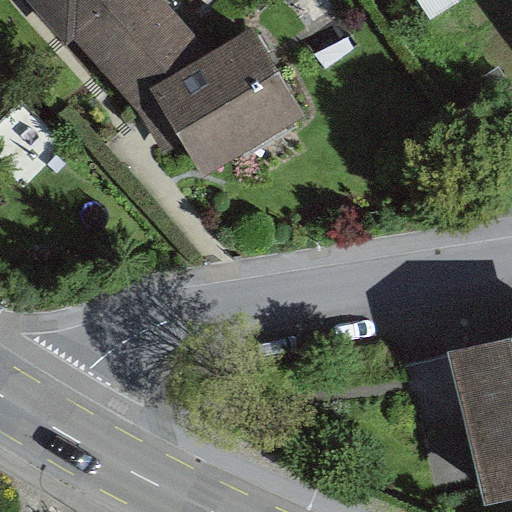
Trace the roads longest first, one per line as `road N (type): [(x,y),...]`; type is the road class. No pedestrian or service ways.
road 1 (residential): [(511,267),(212,313),(139,337),(86,373),(51,429)]
road 2 (secondary): [(51,429),(213,511)]
